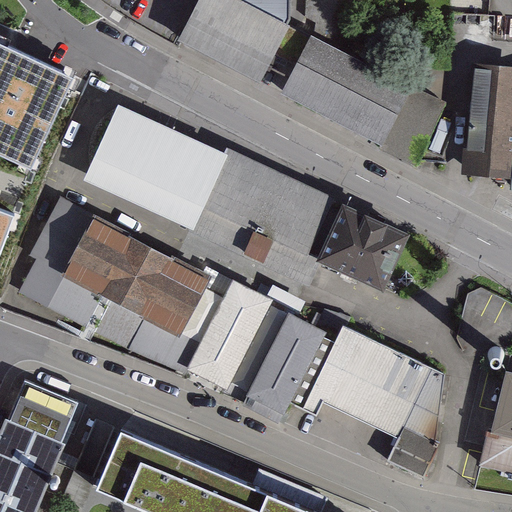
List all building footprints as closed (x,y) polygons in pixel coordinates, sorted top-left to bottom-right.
[(198,0),(180,38),(261,83),(276,54),(289,30),(290,28),(292,19),(291,0),(198,0)] [(289,30),(276,54),(300,67),(312,41),(289,30)] [(417,163),(447,104),(412,87),(314,38),(312,41),(300,67),(286,93),(417,163)] [(71,81),(0,46),(0,157),(28,170),(71,81)] [(511,75),(478,73),(470,174),(511,176),(511,75)] [(235,159),(125,104),(90,175),(202,229),(235,159)] [(345,211),(235,159),(202,229),(311,281),(321,261),(345,211)] [(237,285),(60,200),(13,289),(133,349),(193,374),(237,285)] [(0,211),(0,254),(14,217),(0,211)] [(409,241),(345,211),(321,261),(386,291),(409,241)] [(242,277),(193,374),(242,400),(292,302),(242,277)] [(335,324),(292,302),(242,400),(286,422),(335,324)] [(451,370),(354,327),(311,407),(331,418),(338,403),(391,430),(380,456),(424,473),(438,443),(451,370)] [(492,364),(495,365),(498,365),(501,364),(503,362),(505,360),(506,357),(506,354),(505,351),(503,349),(500,347),(497,347),(494,347),(492,348),(489,350),(488,353),(488,356),(488,359),(490,362),(492,364)] [(511,374),(508,374),(493,439),(511,443),(511,374)] [(52,511),(97,406),(25,376),(0,436),(0,511),(52,511)] [(351,511),(128,418),(99,488),(157,511),(351,511)] [(511,443),(493,439),(486,438),(477,478),(511,485),(511,443)]
